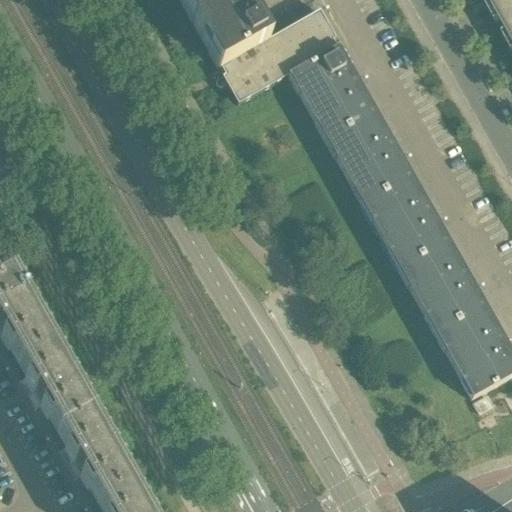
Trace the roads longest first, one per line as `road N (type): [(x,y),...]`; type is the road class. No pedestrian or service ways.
road 1 (secondary): [(352,511),(62,0)]
road 2 (secondary): [(0,38),(258,511)]
road 3 (residential): [(511,153),(425,0)]
